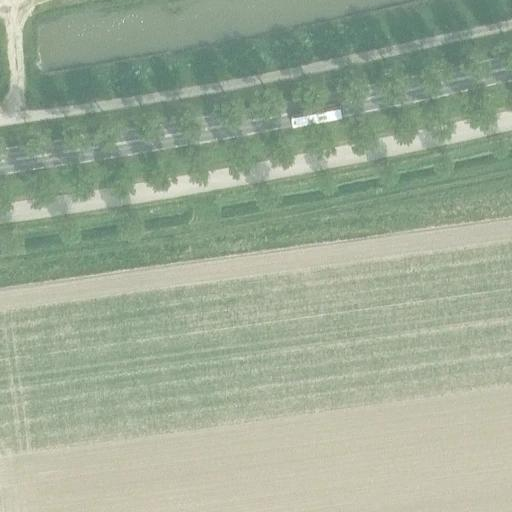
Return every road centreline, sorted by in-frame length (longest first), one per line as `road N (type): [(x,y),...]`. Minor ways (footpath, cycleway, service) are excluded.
road 1 (unclassified): [(511,22),(220,86),(0,120)]
road 2 (secondary): [(0,158),(357,101),(511,65)]
road 3 (unclassified): [(0,210),(307,163),(511,118)]
